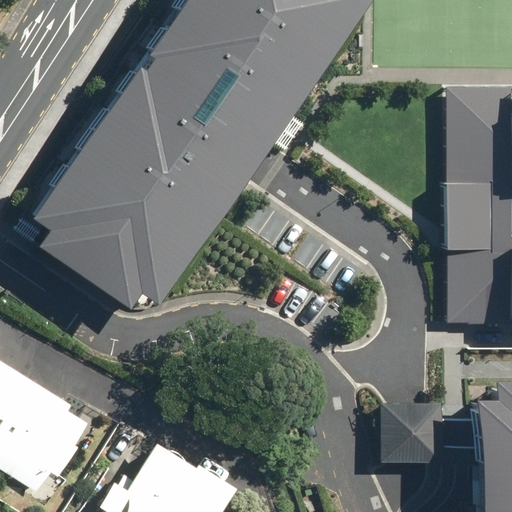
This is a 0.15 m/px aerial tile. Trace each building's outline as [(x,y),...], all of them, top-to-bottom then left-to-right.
[(172,0),(21,221),(144,305),(247,155),(353,0),(172,0)] [(466,51),(395,48),(394,68),(465,71),(466,51)] [(511,92),(445,92),(445,333),(511,332),(511,92)] [(405,136),(363,135),(362,156),(405,157),(405,136)] [(0,358),(0,467),(33,490),(84,416),(0,358)] [(467,390),(468,511),(511,511),(511,370),(484,370),(484,390),(467,390)] [(146,434),(98,511),(217,511),(233,487),(146,434)] [(320,511),(298,445),(265,456),(282,511),(320,511)]
